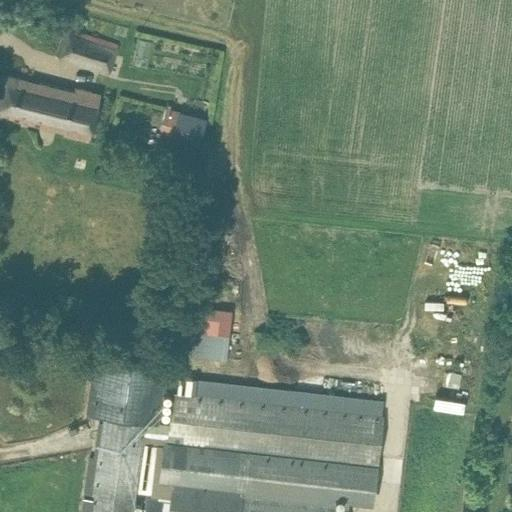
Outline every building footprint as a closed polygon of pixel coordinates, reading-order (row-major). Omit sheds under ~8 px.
[(58,55),(108,72),(118,46),(67,29),(58,55)] [(63,135),(88,142),(101,95),(75,88),(74,93),(3,73),(0,83),(0,115),(64,133),(63,135)] [(200,145),(206,117),(164,107),(158,135),(200,145)] [(179,327),(179,356),(227,357),(227,327),(179,327)] [(132,511),(137,474),(148,476),(143,511),(347,511),(349,500),(373,504),(383,415),(381,415),(383,399),(179,376),(177,392),(171,391),(168,420),(159,419),(166,367),(95,358),(86,415),(104,418),(93,502),(84,501),(82,511),(132,511)]
